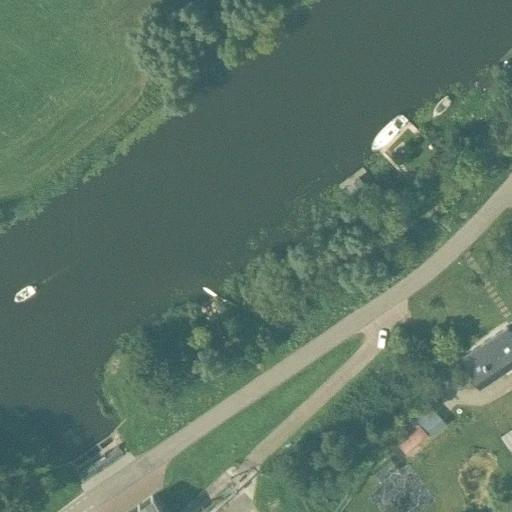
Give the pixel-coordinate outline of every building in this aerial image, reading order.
[(346,185),(354,197),(357,195),(362,203),(367,199),(362,192),(367,189),(358,177),(346,185)] [(479,379),(511,356),(511,332),(511,333),(506,325),(462,355),(479,379)] [(408,451),(446,418),(434,404),(396,437),(408,451)] [(511,426),(497,437),(509,455),(511,452),(511,426)] [(163,511),(152,495),(127,511),(163,511)]
